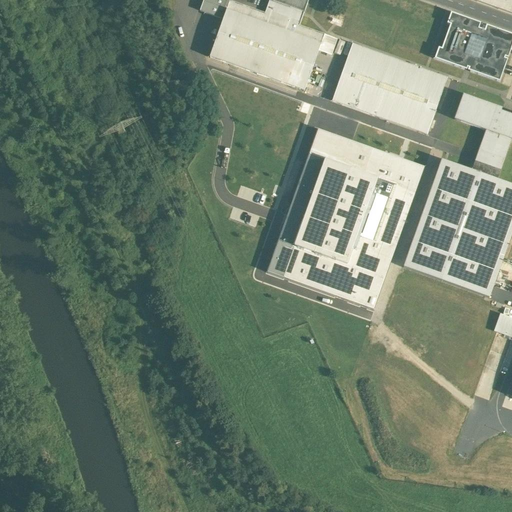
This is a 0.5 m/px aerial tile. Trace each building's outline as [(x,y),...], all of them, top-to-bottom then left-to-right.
[(308,0),(266,0),(269,1),(265,14),(230,2),(210,58),(304,92),(314,63),(324,35),(299,26),(303,13),(304,13),(308,0)] [(344,17),(333,13),(329,22),(341,26),(344,17)] [(480,24),(451,13),(447,25),(451,26),(451,28),(449,28),(442,48),(443,48),(443,50),(438,48),(434,60),(464,70),(465,68),(470,70),(470,72),(499,83),(503,72),(499,70),(499,68),(501,69),(508,48),(507,48),(507,46),(511,48),(511,47),(511,35),(486,26),(484,31),(478,29),(480,24)] [(351,45),(346,43),(342,54),(347,56),(351,45)] [(447,79),(352,45),(332,102),(427,135),(447,79)] [(319,65),(314,63),(304,92),(309,94),(319,65)] [(224,80),(221,90),(226,91),(229,81),(224,80)] [(232,83),(229,92),(239,96),(243,86),(232,83)] [(511,115),(511,116),(500,112),(501,110),(463,96),(454,120),(486,131),(471,172),(441,161),(403,268),(489,299),(491,293),(511,233),(511,186),(497,181),(511,140),(511,115)] [(284,122),(290,104),(270,97),(263,116),(284,122)] [(511,337),(511,316),(501,313),(494,331),(511,337)]
